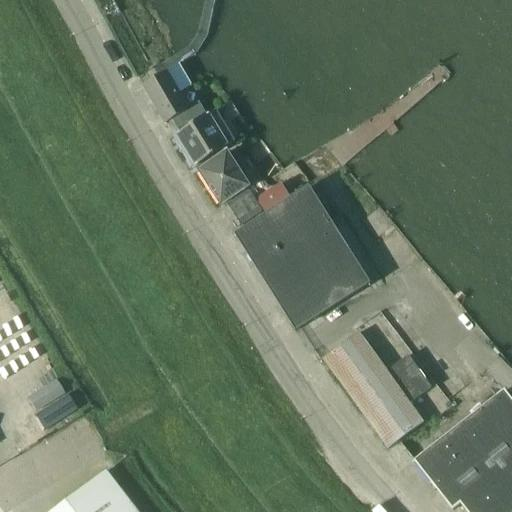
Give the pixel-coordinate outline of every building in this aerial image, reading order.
[(187,109),(166,72),(141,87),(163,124),(170,120),(176,130),(204,114),(197,103),(187,109)] [(233,143),(214,112),(175,135),(195,167),(233,143)] [(247,188),(225,153),(197,171),(219,206),(247,188)] [(367,287),(309,190),(291,200),(233,235),(293,331),(330,309),(367,287)] [(260,213),(247,192),(226,205),(239,226),(260,213)] [(409,404),(430,389),(407,357),(386,373),(358,334),(322,360),(387,450),(423,424),(409,404)] [(511,511),(511,406),(502,393),(414,462),(452,511),(460,505),(465,511),(511,511)] [(134,511),(105,473),(54,511),(134,511)]
